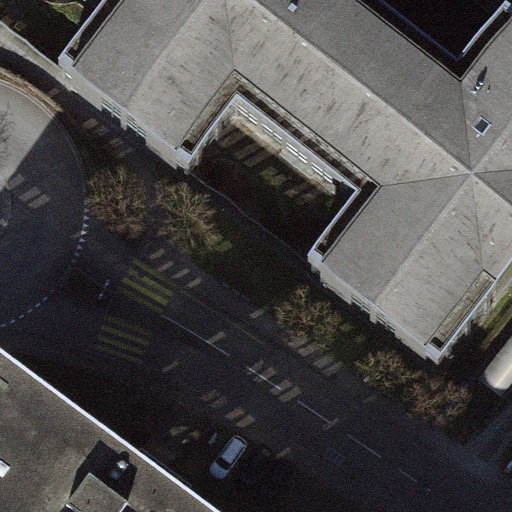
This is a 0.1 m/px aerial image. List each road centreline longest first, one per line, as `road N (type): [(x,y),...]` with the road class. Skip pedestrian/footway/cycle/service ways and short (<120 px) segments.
road 1 (unclassified): [(53,268),(445,511)]
road 2 (unclassified): [(53,268),(71,199),(62,164),(43,134),(0,106)]
